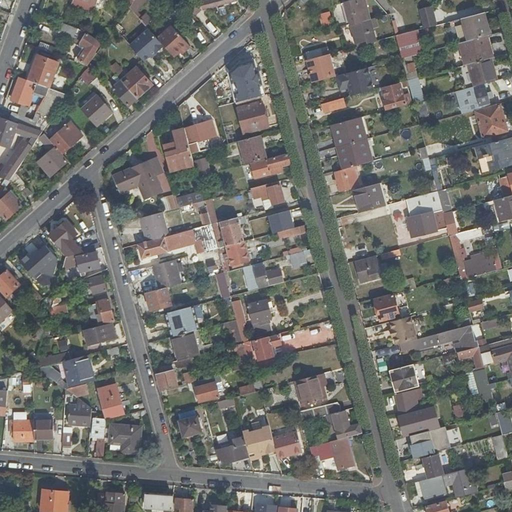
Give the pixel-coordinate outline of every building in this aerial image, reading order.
[(92,12),(97,0),(73,0),(72,4),(92,12)] [(130,6),(130,7),(136,15),(146,0),(134,0),(135,0),(130,6)] [(199,9),(191,0),(188,0),(184,4),(193,15),(199,9)] [(236,2),(235,0),(209,0),(200,2),(202,11),(236,2)] [(354,0),(344,3),(361,22),(369,20),(363,0),(354,0)] [(390,15),(396,37),(401,35),(404,34),(418,31),(422,29),(430,27),(423,0),(414,0),(408,2),(409,5),(399,7),(397,13),(390,15)] [(340,4),(346,26),(350,25),(361,22),(344,3),(340,4)] [(320,14),(323,28),(335,25),(332,11),(320,14)] [(461,19),(467,41),(486,36),(489,35),(483,13),(461,19)] [(377,23),(376,18),(369,20),(361,22),(350,25),(356,45),(366,42),(364,34),(373,32),(371,24),(377,23)] [(454,44),(459,43),(467,41),(461,19),(448,22),(454,44)] [(78,60),(87,66),(96,54),(96,52),(101,44),(87,34),(87,33),(62,23),(59,33),(75,39),(87,47),(78,60)] [(158,39),(164,46),(174,57),(188,45),(172,26),(158,39)] [(130,46),(145,62),(150,56),(151,58),(164,46),(158,39),(148,28),(130,46)] [(418,31),(404,34),(406,42),(414,40),(416,44),(407,46),(409,54),(423,50),(418,31)] [(396,37),(401,59),(406,57),(401,35),(396,37)] [(489,59),(492,59),(492,58),(486,36),(467,41),(459,43),(466,65),(468,65),(489,59)] [(305,53),(307,60),(328,54),(329,54),(327,47),(305,53)] [(307,60),(313,82),(335,76),(329,54),(328,54),(307,60)] [(29,81),(49,89),(58,64),(39,56),(29,81)] [(474,87),(495,82),(489,59),(468,65),(474,87)] [(495,82),(498,81),(492,59),(489,59),(495,82)] [(116,75),(137,99),(153,85),(138,68),(128,77),(116,64),(110,69),(116,75)] [(351,96),(374,90),(368,67),(336,76),(338,84),(347,82),(349,88),(351,96)] [(89,85),(98,78),(89,68),(83,72),(81,76),(89,85)] [(440,87),(437,74),(427,77),(430,90),(440,87)] [(129,107),(137,99),(116,75),(113,78),(119,85),(114,90),(129,107)] [(43,132),(68,95),(49,89),(29,81),(20,78),(12,100),(24,105),(29,106),(34,92),(45,97),(36,113),(39,115),(37,120),(33,118),(29,127),(43,132)] [(412,98),(418,97),(413,79),(408,81),(409,86),(412,98)] [(340,90),(349,88),(347,82),(338,84),(340,90)] [(383,101),(385,109),(411,102),(409,94),(403,95),(401,88),(394,90),(393,87),(383,89),(386,101),(383,101)] [(463,104),(465,113),(483,108),(482,105),(490,104),(486,88),(475,90),(475,94),(474,94),(476,100),(463,104)] [(21,124),(29,127),(33,118),(37,120),(39,115),(36,113),(45,97),(34,92),(29,106),(24,105),(20,115),(21,116),(20,119),(22,120),(21,124)] [(82,111),(96,127),(112,113),(98,96),(82,111)] [(340,108),(338,100),(321,105),(323,113),(340,108)] [(268,127),(262,102),(237,109),(243,134),(268,127)] [(492,127),(505,123),(500,105),(475,112),(483,138),(494,135),(492,127)] [(8,119),(21,124),(22,120),(20,119),(21,116),(20,115),(11,112),(8,119)] [(360,117),(366,139),(371,138),(365,116),(360,117)] [(42,133),(0,117),(0,144),(10,148),(16,132),(36,140),(42,133)] [(332,125),(338,147),(366,139),(360,117),(332,125)] [(213,121),(184,129),(191,154),(200,152),(198,146),(197,143),(206,140),(217,137),(213,121)] [(50,140),(63,154),(83,136),(71,122),(50,140)] [(507,131),(505,123),(492,127),(494,135),(507,131)] [(233,125),(224,127),(228,144),(237,142),(233,125)] [(177,142),(163,146),(170,169),(193,162),(191,154),(184,129),(174,132),(177,142)] [(239,141),(246,165),(252,163),(267,159),(260,136),(239,141)] [(511,140),(511,137),(478,147),(481,158),(492,155),(494,160),(491,161),(493,170),(511,164),(511,149),(511,150),(510,147),(511,146),(511,140)] [(366,139),(372,162),(376,161),(371,138),(366,139)] [(338,147),(344,169),(372,162),(366,139),(338,147)] [(10,180),(14,174),(33,147),(25,141),(9,165),(1,178),(10,180)] [(49,170),(48,171),(52,176),(68,162),(55,148),(41,160),(47,167),(49,170)] [(421,160),(428,158),(425,148),(419,150),(421,160)] [(281,167),(290,164),(287,154),(267,159),(252,163),(256,178),(282,171),(281,167)] [(484,172),(493,170),(491,161),(494,160),(492,155),(481,158),(484,172)] [(157,158),(141,166),(140,165),(113,177),(120,193),(139,184),(145,199),(162,192),(155,176),(163,172),(157,158)] [(209,174),(206,159),(198,160),(199,165),(197,166),(199,175),(209,174)] [(431,170),(437,192),(442,191),(433,159),(429,160),(431,170)] [(0,177),(1,178),(9,165),(4,162),(2,165),(0,163),(0,177)] [(347,176),(345,170),(335,173),(340,192),(359,187),(356,173),(350,175),(347,176)] [(19,193),(26,187),(14,174),(10,180),(10,181),(9,182),(19,193)] [(202,176),(197,178),(201,192),(204,201),(205,200),(208,200),(202,176)] [(271,183),(251,188),(252,191),(248,192),(250,199),(261,196),(262,199),(270,196),(272,204),(284,201),(280,184),(271,186),(271,183)] [(384,206),(387,205),(381,183),(378,184),(384,206)] [(354,191),(360,213),(384,206),(378,184),(354,191)] [(19,193),(24,199),(31,193),(26,187),(19,193)] [(9,193),(5,188),(0,195),(4,198),(9,193)] [(442,191),(437,192),(443,214),(450,212),(444,190),(442,191)] [(492,194),(493,201),(495,200),(505,197),(504,191),(492,194)] [(195,193),(177,198),(180,207),(184,206),(204,201),(201,192),(195,193)] [(443,214),(437,192),(407,200),(409,210),(423,207),(424,208),(431,207),(434,221),(439,220),(442,231),(447,229),(443,215),(443,214)] [(9,193),(4,198),(0,201),(0,213),(6,220),(21,207),(9,193)] [(177,198),(176,194),(161,198),(165,211),(180,207),(177,198)] [(511,219),(511,195),(511,196),(505,197),(495,200),(500,222),(511,219)] [(205,200),(206,205),(208,212),(212,224),(216,223),(218,222),(212,199),(208,200),(205,200)] [(204,201),(184,206),(185,211),(206,205),(205,200),(204,201)] [(423,207),(409,210),(411,218),(425,215),(424,208),(423,207)] [(425,215),(411,218),(412,223),(413,226),(415,237),(442,231),(439,220),(434,221),(431,207),(424,208),(425,215)] [(162,212),(141,218),(147,242),(168,236),(162,212)] [(212,224),(208,212),(201,214),(204,226),(212,224)] [(451,213),(443,215),(447,229),(449,236),(456,234),(454,229),(456,228),(451,213)] [(225,243),(226,246),(244,241),(237,217),(220,222),(226,243),(225,243)] [(295,228),(300,226),(299,220),(291,218),(278,221),(281,231),(295,228)] [(61,247),(62,247),(68,254),(77,245),(71,239),(77,234),(66,221),(59,228),(62,231),(54,239),(61,247)] [(216,223),(212,224),(218,248),(223,247),(216,223)] [(204,226),(181,232),(181,233),(138,244),(142,258),(185,247),(185,244),(195,242),(201,240),(204,252),(218,248),(212,224),(204,226)] [(306,225),(300,226),(295,228),(296,235),(308,232),(306,225)] [(480,234),(479,228),(456,234),(449,236),(459,273),(460,276),(461,281),(470,279),(496,271),(493,260),(478,264),(470,266),(465,268),(461,254),(457,240),(480,234)] [(52,245),(45,237),(30,249),(37,258),(52,245)] [(198,254),(204,252),(201,240),(195,242),(198,254)] [(244,241),(226,246),(227,249),(231,265),(249,261),(244,241)] [(223,247),(218,248),(220,256),(224,272),(229,271),(224,250),(227,249),(226,246),(223,247)] [(220,256),(218,248),(204,252),(206,259),(220,256)] [(400,249),(380,254),(382,260),(401,255),(400,249)] [(60,261),(65,257),(59,251),(55,255),(60,261)] [(307,264),(303,251),(290,255),(293,268),(307,264)] [(81,271),(82,276),(86,274),(86,271),(101,267),(97,252),(77,257),(80,267),(81,271)] [(378,267),(376,257),(355,262),(361,283),(372,280),(387,276),(384,266),(378,267)] [(175,260),(153,265),(159,289),(166,287),(181,283),(175,260)] [(52,263),(41,274),(52,286),(58,280),(56,278),(59,272),(52,263)] [(269,285),(269,286),(284,282),(281,269),(266,273),(264,265),(255,267),(254,264),(243,267),(249,290),(269,285)] [(82,276),(83,279),(102,271),(101,267),(86,271),(86,274),(82,276)] [(21,285),(8,270),(0,277),(0,289),(7,297),(21,285)] [(231,296),(224,272),(217,274),(219,282),(224,298),(231,296)] [(94,293),(107,290),(103,275),(90,279),(94,293)] [(461,282),(461,281),(460,276),(452,278),(444,280),(445,286),(461,282)] [(413,278),(395,283),(397,288),(415,284),(413,278)] [(43,298),(31,285),(25,290),(36,303),(43,298)] [(166,287),(159,289),(145,293),(150,311),(171,305),(166,287)] [(400,316),(394,294),(375,299),(380,321),(400,316)] [(0,321),(13,310),(0,295),(0,321)] [(232,302),(231,296),(224,298),(216,300),(222,322),(231,320),(231,321),(237,320),(232,302)] [(105,323),(115,320),(109,299),(97,302),(97,304),(87,306),(90,319),(103,316),(105,323)] [(240,299),(232,302),(237,320),(238,325),(242,324),(246,323),(240,299)] [(272,330),(270,319),(272,318),(268,300),(248,305),(256,334),(272,330)] [(467,304),(470,312),(482,309),(480,300),(467,304)] [(49,309),(52,317),(68,311),(65,303),(49,309)] [(198,305),(172,312),(178,336),(194,331),(200,330),(205,329),(198,305)] [(32,331),(41,341),(48,315),(42,312),(32,331)] [(497,318),(481,322),(483,330),(499,326),(497,318)] [(238,325),(237,320),(231,321),(238,345),(243,343),(238,325)] [(112,323),(86,330),(90,343),(99,341),(100,344),(116,339),(112,323)] [(247,342),(242,324),(238,325),(243,343),(247,342)] [(313,341),(329,337),(325,324),(310,328),(313,341)] [(475,341),(471,325),(453,330),(455,340),(464,337),(468,350),(479,347),(477,341),(475,341)] [(53,337),(51,330),(45,331),(42,340),(53,337)] [(206,353),(200,330),(194,331),(200,355),(206,353)] [(200,355),(194,331),(178,336),(173,337),(179,360),(200,355)] [(443,333),(421,339),(423,346),(445,340),(443,333)] [(279,334),(254,340),(259,360),(277,355),(275,347),(282,345),(279,334)] [(173,337),(168,338),(170,349),(172,349),(176,361),(179,360),(173,337)] [(66,339),(57,342),(60,352),(69,350),(66,339)] [(511,371),(511,340),(511,339),(489,345),(493,362),(506,359),(510,372),(511,371)] [(249,342),(247,342),(243,343),(247,358),(253,357),(249,342)] [(243,343),(238,345),(227,347),(229,353),(237,351),(240,363),(232,365),(234,372),(250,368),(247,358),(243,343)] [(120,354),(118,347),(106,350),(108,357),(120,354)] [(485,369),(479,347),(468,350),(458,352),(460,360),(474,356),(477,369),(481,367),(481,370),(485,369)] [(45,359),(46,366),(64,361),(71,359),(69,353),(45,359)] [(24,361),(32,370),(35,361),(36,358),(30,354),(24,361)] [(71,359),(64,361),(70,387),(71,387),(71,388),(93,382),(90,370),(93,369),(89,355),(71,359)] [(35,361),(32,370),(46,366),(45,359),(35,361)] [(420,386),(414,364),(393,370),(395,377),(392,378),(394,385),(397,384),(399,392),(420,386)] [(46,366),(32,370),(56,384),(59,379),(47,366),(46,366)] [(174,369),(157,374),(161,391),(179,386),(174,369)] [(481,394),(491,391),(489,384),(485,369),(481,370),(475,372),(481,394)] [(183,385),(197,381),(194,371),(184,374),(186,381),(183,382),(183,385)] [(332,372),(298,381),(304,405),(323,401),(319,386),(335,384),(332,372)] [(473,396),(481,394),(475,372),(467,374),(473,396)] [(31,387),(33,378),(25,376),(23,384),(31,387)] [(260,377),(253,379),(254,384),(256,392),(258,391),(261,390),(264,390),(261,378),(260,377)] [(218,397),(220,397),(217,382),(196,387),(200,402),(215,398),(216,400),(219,400),(218,397)] [(87,384),(71,388),(67,389),(76,396),(89,393),(87,384)] [(126,414),(117,384),(99,389),(108,419),(126,414)] [(256,392),(254,384),(240,388),(242,396),(256,392)] [(400,413),(418,409),(414,390),(396,394),(400,413)] [(236,404),(234,397),(223,400),(225,407),(236,404)] [(338,403),(301,413),(303,422),(332,414),(341,412),(338,403)] [(91,426),(93,409),(85,404),(84,406),(78,405),(78,408),(70,407),(69,425),(91,426)] [(466,416),(463,404),(454,407),(457,418),(466,416)] [(346,411),(341,412),(332,414),(339,440),(347,438),(362,434),(360,424),(350,427),(346,411)] [(415,411),(399,415),(401,424),(417,419),(415,411)] [(503,411),(496,413),(502,435),(509,434),(503,411)] [(53,412),(34,413),(34,421),(53,420),(53,412)] [(202,431),(198,415),(179,420),(184,436),(202,431)] [(104,455),(106,438),(104,438),(106,420),(95,419),(93,437),(98,438),(97,455),(104,455)] [(53,420),(34,421),(35,439),(54,438),(53,420)] [(8,442),(34,442),(33,421),(11,422),(10,431),(7,431),(8,442)] [(123,443),(123,448),(123,451),(133,452),(135,428),(113,426),(111,442),(123,443)] [(271,427),(244,435),(245,438),(250,456),(264,452),(269,453),(277,451),(273,438),(271,427)] [(298,432),(273,438),(277,451),(279,459),(303,452),(298,432)] [(64,433),(64,446),(72,446),(72,433),(64,433)] [(508,458),(502,435),(493,438),(499,460),(508,458)] [(411,447),(415,459),(423,456),(438,453),(448,450),(446,439),(439,441),(440,445),(434,447),(431,437),(421,440),(422,444),(411,447)] [(222,465),(250,457),(250,456),(245,438),(235,440),(236,445),(228,447),(226,448),(218,450),(222,465)] [(347,438),(339,440),(332,442),(335,455),(339,470),(342,470),(355,466),(347,438)] [(318,446),(310,447),(313,457),(316,469),(324,467),(320,455),(318,446)] [(444,475),(438,453),(423,456),(429,479),(444,475)] [(467,470),(422,481),(425,496),(426,499),(447,494),(445,487),(452,486),(456,498),(477,493),(475,484),(470,485),(467,470)] [(422,481),(416,482),(420,498),(425,496),(422,481)] [(51,511),(67,511),(69,492),(44,490),(42,511),(51,511)] [(107,502),(105,502),(104,511),(124,511),(126,494),(108,493),(107,502)] [(152,511),(154,511),(155,496),(146,495),(145,507),(153,508),(152,511)] [(155,496),(154,511),(164,511),(173,511),(174,497),(155,496)] [(193,511),(194,499),(176,497),(176,508),(181,508),(180,511),(193,511)] [(449,511),(446,502),(427,507),(427,511),(425,511),(424,511),(449,511)]
